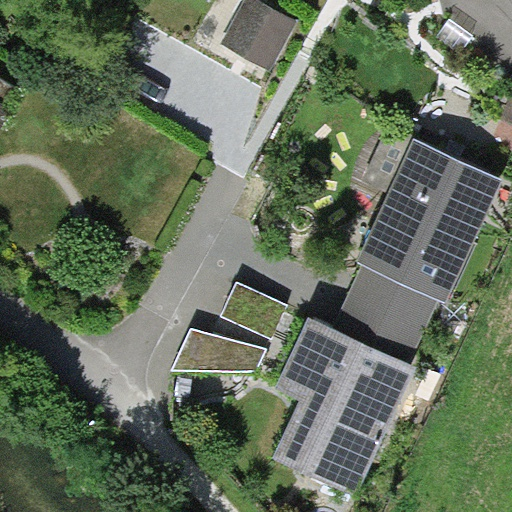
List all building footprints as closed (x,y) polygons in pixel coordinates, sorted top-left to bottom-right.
[(238,0),(214,50),(271,77),(295,27),(239,0),(238,0)] [(0,131),(11,114),(3,108),(14,90),(0,81),(0,131)] [(511,120),(511,96),(502,116),(511,120)] [(418,140),(390,128),(363,187),(387,198),(357,264),(364,267),(439,301),(447,304),(501,184),(415,146),(418,140)] [(439,301),(364,267),(333,332),(408,368),(439,301)] [(273,340),(288,307),(238,285),(224,317),(273,340)] [(333,332),(312,322),(279,390),(302,402),(274,459),(353,497),(414,371),(408,368),(333,332)] [(267,350),(193,329),(173,373),(256,371),(267,350)]
